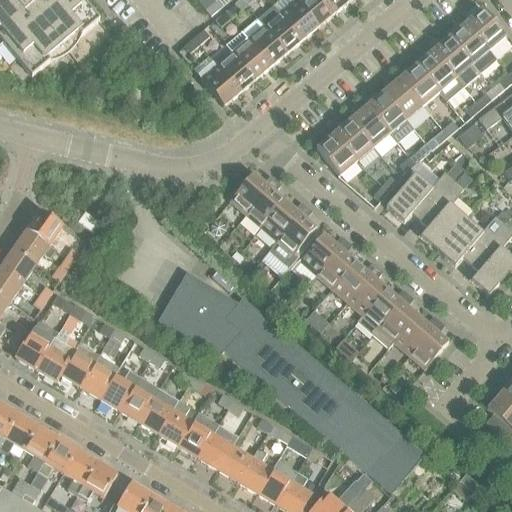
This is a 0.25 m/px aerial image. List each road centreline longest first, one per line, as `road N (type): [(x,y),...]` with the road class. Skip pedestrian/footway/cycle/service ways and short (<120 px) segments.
road 1 (residential): [(497,342),(258,131)]
road 2 (residential): [(258,131),(200,170),(169,170),(0,129)]
road 3 (residential): [(219,511),(0,378)]
road 4 (residential): [(411,0),(258,131)]
